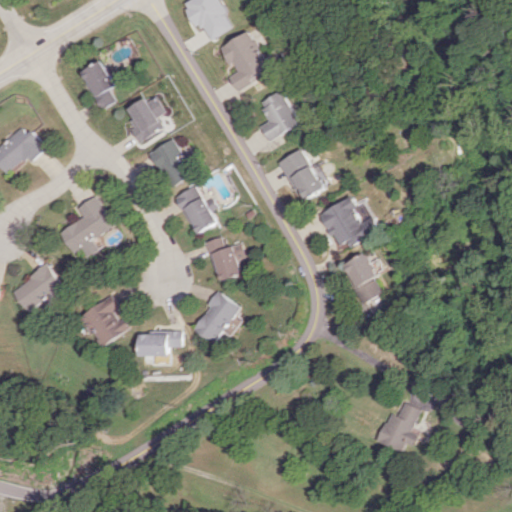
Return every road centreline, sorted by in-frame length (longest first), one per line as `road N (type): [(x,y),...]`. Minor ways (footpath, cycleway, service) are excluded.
road 1 (residential): [(146,0),(302,252),(316,280),(318,322),(276,370),(120,464),(51,494),(0,486)]
road 2 (residential): [(172,286),(161,235),(128,177),(109,155),(86,146),(0,10)]
road 3 (secondary): [(115,0),(0,71)]
road 4 (residential): [(86,146),(58,186),(23,204),(0,242)]
